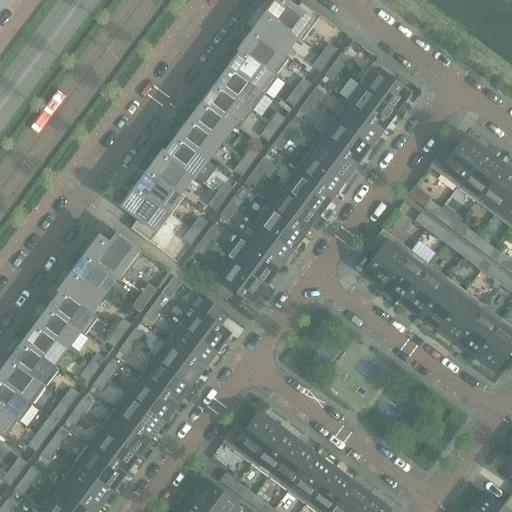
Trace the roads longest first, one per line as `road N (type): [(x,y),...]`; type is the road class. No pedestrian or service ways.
road 1 (residential): [(0,307),(231,0)]
road 2 (residential): [(457,86),(314,277)]
road 3 (residential): [(248,364),(435,503)]
road 4 (residential): [(499,417),(314,277)]
road 5 (residential): [(248,364),(138,511)]
road 6 (tertiary): [(0,117),(87,0)]
road 7 (residential): [(457,86),(341,0)]
